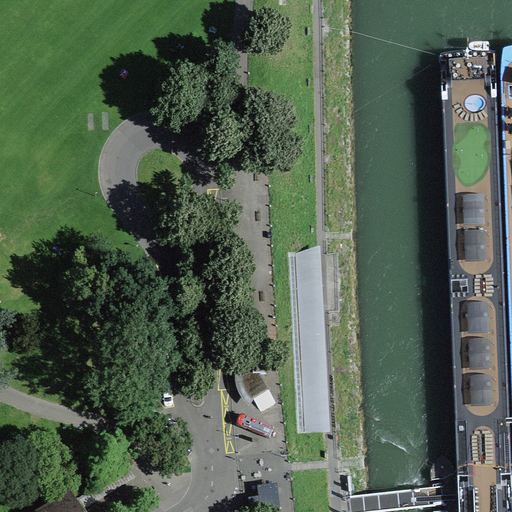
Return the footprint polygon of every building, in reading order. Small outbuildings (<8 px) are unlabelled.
[(327,432),(318,248),(290,252),(295,347),(299,434),(324,432),(327,432)] [(243,390),(250,400),(253,398),(261,412),(276,403),(259,374),(266,373),(266,364),(265,360),(252,360),(247,355),(242,366),(240,378),(243,390)] [(129,465),(78,495),(85,507),(136,476),(129,465)] [(31,511),(87,511),(85,507),(78,495),(73,487),(31,511)] [(281,511),(279,492),(247,496),(249,511),(281,511)]
